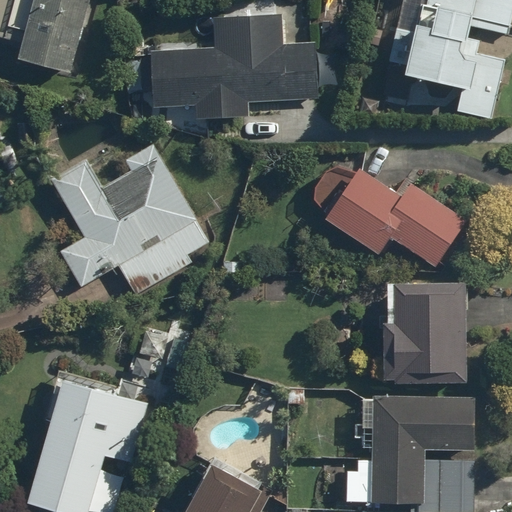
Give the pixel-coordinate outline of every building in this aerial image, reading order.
[(68,71),(87,0),(0,0),(0,36),(22,43),(18,58),(68,71)] [(508,36),(511,18),(511,0),(428,0),(427,6),(421,5),(415,32),(394,28),(387,62),(405,66),(403,76),(462,89),(457,112),(491,119),(505,59),(458,49),(460,41),(465,42),(469,27),(508,36)] [(195,120),(250,117),(249,104),(320,100),(316,41),(282,43),(281,14),(214,19),(216,47),(151,51),(155,107),(194,104),(195,120)] [(136,292),(190,261),(186,254),(209,241),(153,143),(122,160),(128,171),(104,184),(87,154),(48,177),(82,237),(63,248),(82,281),(119,261),(136,292)] [(390,237),(435,267),(466,220),(409,183),(400,195),(358,167),(324,218),(379,253),(390,237)] [(394,384),(465,383),(464,282),(393,283),(393,323),(383,323),(384,379),(394,379),(394,384)] [(87,511),(105,453),(132,461),(150,401),(62,376),(25,501),(64,511),(87,511)] [(417,511),(473,511),(475,461),(424,460),(424,450),(473,450),(474,397),(372,395),(370,503),(417,504),(417,511)] [(252,511),(263,495),(208,464),(180,511),(252,511)]
